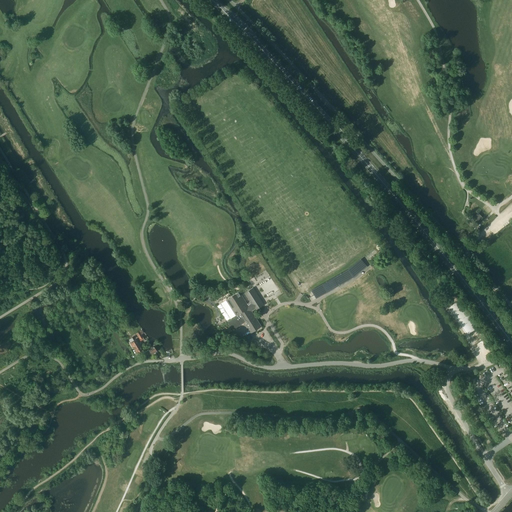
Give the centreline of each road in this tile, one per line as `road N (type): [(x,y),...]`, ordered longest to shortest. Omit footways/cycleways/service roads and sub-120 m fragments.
road 1 (primary): [(511,342),(351,146),(212,0)]
road 2 (track): [(174,300),(105,172),(49,138),(0,26)]
road 3 (unclassified): [(449,368),(406,361),(273,367),(227,352),(181,358)]
road 4 (unclassified): [(509,495),(447,396),(449,368)]
